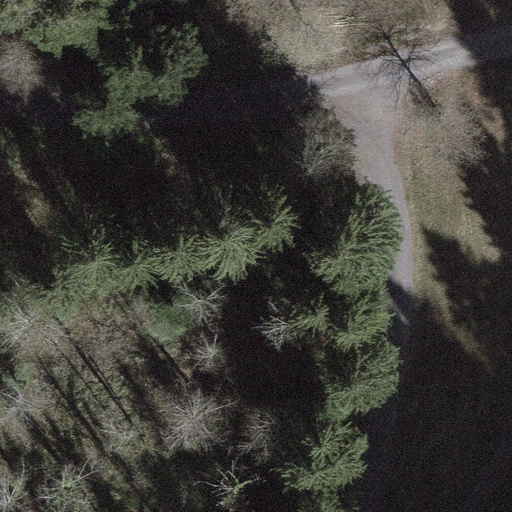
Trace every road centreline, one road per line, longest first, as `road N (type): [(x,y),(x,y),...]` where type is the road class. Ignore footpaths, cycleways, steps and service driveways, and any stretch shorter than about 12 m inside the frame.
road 1 (track): [(511,43),(362,85),(139,117),(0,107)]
road 2 (track): [(362,85),(407,317),(371,511)]
